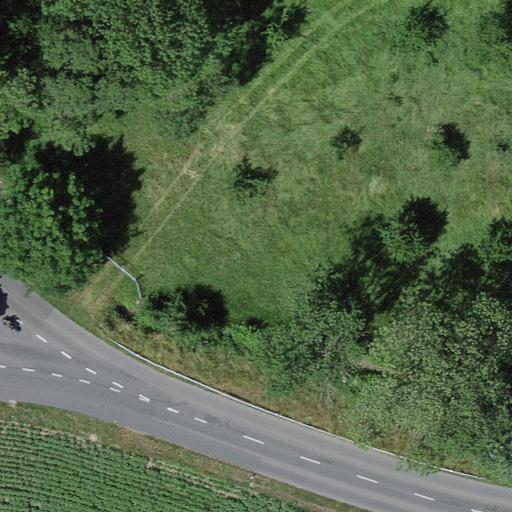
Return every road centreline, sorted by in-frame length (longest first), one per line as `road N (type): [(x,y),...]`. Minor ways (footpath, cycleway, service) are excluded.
road 1 (tertiary): [(112,388),(467,511)]
road 2 (unclassified): [(0,308),(112,388)]
